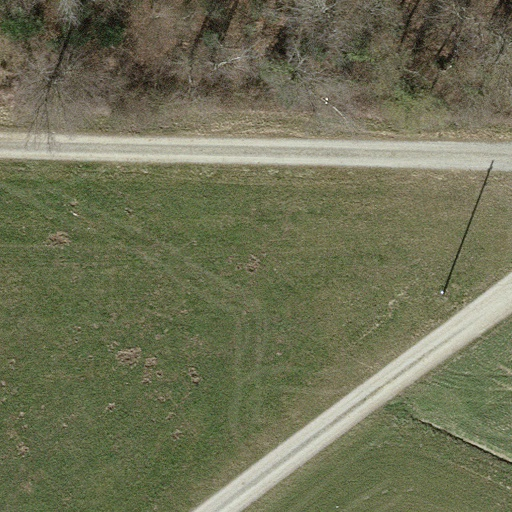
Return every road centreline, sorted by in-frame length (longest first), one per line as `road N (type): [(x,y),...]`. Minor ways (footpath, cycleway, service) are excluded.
road 1 (track): [(0,146),(511,150)]
road 2 (track): [(213,511),(511,263)]
